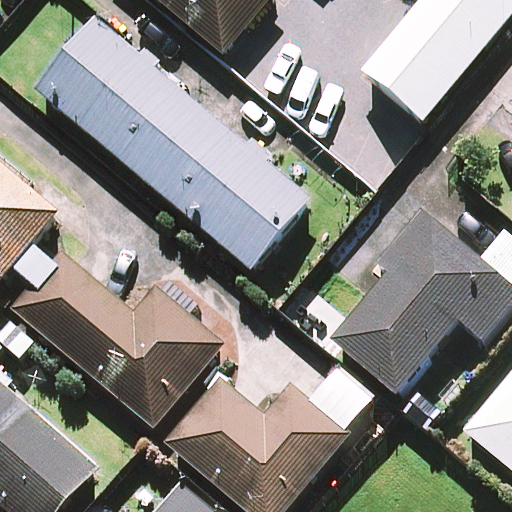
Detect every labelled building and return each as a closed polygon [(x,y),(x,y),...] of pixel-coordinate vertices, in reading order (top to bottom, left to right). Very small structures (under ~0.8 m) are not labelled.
[(152,0),(226,66),(281,4),(276,0),(152,0)] [(511,0),(437,0),(368,83),(427,132),(511,30),(511,0)] [(315,210),(101,29),(41,100),(255,281),(315,210)] [(65,225),(0,168),(0,286),(8,293),(19,280),(39,297),(19,320),(157,439),(229,356),(162,298),(139,325),(72,267),(62,279),(37,257),(65,225)] [(511,321),(511,294),(425,224),(379,280),(389,288),(337,352),(403,406),(464,332),(488,351),(511,321)] [(0,509),(3,511),(74,511),(103,481),(7,395),(12,391),(0,380),(0,509)] [(268,426),(225,390),(171,453),(241,511),(296,511),(352,446),(292,397),(268,426)] [(511,391),(470,443),(511,476),(511,391)] [(208,511),(188,495),(173,511),(208,511)]
